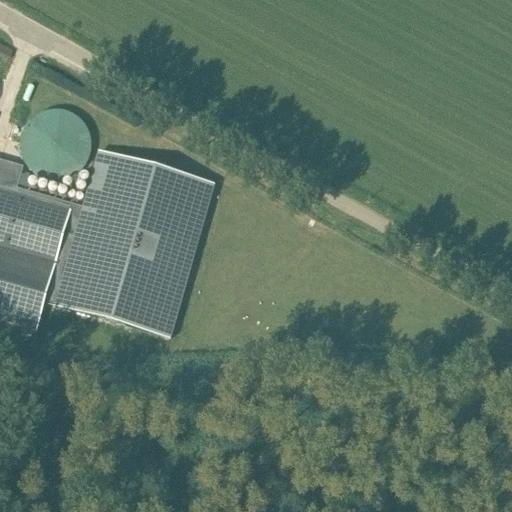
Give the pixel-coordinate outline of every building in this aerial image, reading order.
[(19,144),(19,147),(19,151),(20,154),(20,157),(22,160),(23,163),(24,166),(26,169),(28,171),(31,174),(33,176),(36,178),(39,179),(42,181),(45,182),(48,182),(51,183),(55,183),(58,183),(61,182),(64,182),(67,181),(70,179),(73,178),(76,176),(79,174),(81,171),(83,169),(85,166),(86,163),(88,160),(89,157),(90,154),(90,151),(90,147),(90,144),(89,141),(89,138),(88,135),(86,132),(85,129),(83,126),(81,124),(79,121),(76,119),(73,117),(70,116),(67,114),(64,113),(61,113),(58,112),(55,112),(51,112),(48,113),(45,113),(42,114),(39,116),(36,117),(33,119),(31,121),(28,124),(26,126),(24,129),(23,132),(22,135),(20,138),(20,141),(19,144)] [(76,237),(68,266),(56,307),(170,340),(214,186),(100,154),(76,237)] [(0,189),(72,210),(65,234),(76,237),(84,208),(18,189),(24,168),(0,160),(0,189)] [(0,189),(0,246),(56,263),(65,234),(72,210),(0,189)] [(0,322),(36,333),(45,304),(56,263),(0,246),(0,322)]
